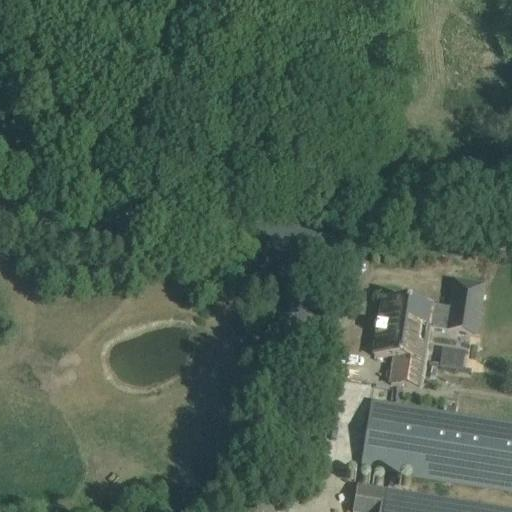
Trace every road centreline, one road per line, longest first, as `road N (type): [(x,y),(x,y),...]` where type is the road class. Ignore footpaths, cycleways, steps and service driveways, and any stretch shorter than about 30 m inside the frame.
road 1 (tertiary): [(315,232),(147,231),(0,209)]
road 2 (tertiary): [(315,232),(264,511)]
road 3 (track): [(0,42),(94,151),(147,231)]
road 4 (unclassified): [(348,0),(315,232)]
road 5 (tertiary): [(511,221),(315,232)]
